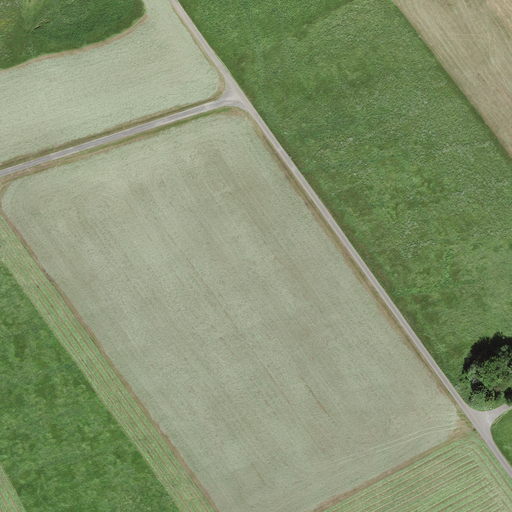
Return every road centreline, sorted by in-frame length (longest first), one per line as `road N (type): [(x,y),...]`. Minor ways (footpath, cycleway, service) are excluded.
road 1 (track): [(239,95),(511,476)]
road 2 (track): [(239,95),(0,174)]
